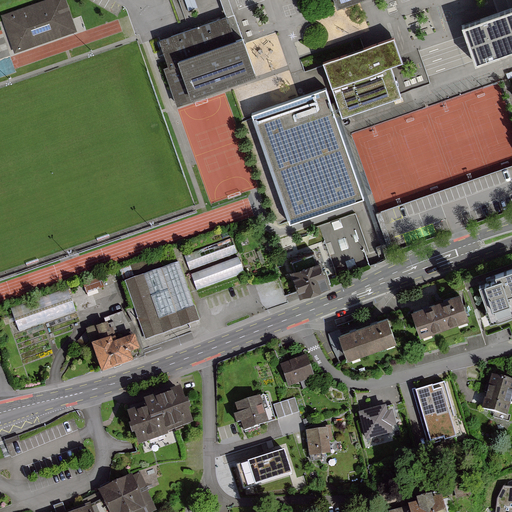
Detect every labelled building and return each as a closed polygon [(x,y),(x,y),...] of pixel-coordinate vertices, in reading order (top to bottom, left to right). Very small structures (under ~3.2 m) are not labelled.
[(64,0),(41,0),(0,14),(14,53),(76,32),(64,0)] [(333,0),(337,9),(357,2),(363,0),(333,0)] [(363,0),(357,2),(362,16),(373,47),(381,44),(365,0),(363,0)] [(511,8),(462,26),(475,64),(511,51),(511,8)] [(227,16),(157,40),(166,66),(160,68),(174,106),(255,78),(241,36),(235,39),(227,16)] [(373,47),(322,66),(341,118),(401,97),(391,68),(403,64),(394,40),(381,44),(373,47)] [(326,87),(251,113),(290,223),(364,196),(326,87)] [(357,215),(321,227),(336,272),(369,261),(366,251),(357,253),(353,242),(364,238),(357,215)] [(236,254),(231,241),(184,257),(189,271),(236,254)] [(321,259),(290,270),(300,296),(331,286),(321,259)] [(242,275),(237,261),(190,278),(195,292),(242,275)] [(177,267),(159,274),(175,317),(193,311),(177,267)] [(498,301),(502,313),(511,309),(511,272),(511,273),(511,272),(492,278),(494,283),(496,290),(492,291),(496,302),(498,301)] [(159,274),(140,281),(156,324),(175,317),(159,274)] [(103,289),(101,280),(85,285),(87,293),(103,289)] [(140,281),(122,287),(131,310),(149,340),(197,323),(193,311),(175,317),(156,324),(140,281)] [(67,290),(10,310),(18,332),(74,312),(67,290)] [(458,300),(413,316),(421,340),(466,324),(458,300)] [(386,321),(340,336),(349,363),(395,348),(386,321)] [(92,344),(100,370),(133,359),(131,353),(140,350),(135,335),(116,341),(109,323),(96,327),(101,341),(92,344)] [(305,359),(280,368),(288,390),(313,381),(305,359)] [(511,409),(511,384),(491,378),(481,412),(509,420),(511,409)] [(416,389),(412,390),(429,445),(456,437),(451,418),(456,417),(445,382),(416,391),(416,389)] [(148,406),(130,412),(141,444),(170,434),(169,430),(193,421),(182,388),(146,400),(148,406)] [(242,415),(247,428),(261,423),(260,420),(277,414),(268,391),(238,402),(240,409),(236,410),(238,417),(242,415)] [(297,399),(274,404),(278,419),(300,414),(297,399)] [(385,407),(361,413),(367,438),(391,432),(390,427),(393,426),(390,412),(387,413),(385,407)] [(326,430),(308,432),(311,454),(329,452),(326,430)] [(7,441),(10,457),(22,454),(18,439),(7,441)] [(284,451),(239,466),(246,488),(291,474),(284,451)] [(147,497),(135,473),(83,498),(86,504),(90,502),(94,511),(150,511),(157,509),(151,495),(147,497)] [(511,511),(511,491),(501,486),(495,498),(497,499),(490,511),(511,511)] [(419,505),(391,511),(445,511),(441,497),(432,499),(431,495),(417,499),(419,505)] [(94,511),(90,502),(86,504),(67,510),(64,503),(56,505),(58,511),(94,511)]
